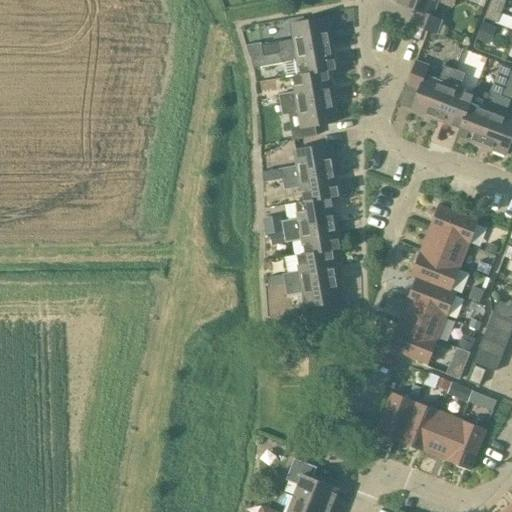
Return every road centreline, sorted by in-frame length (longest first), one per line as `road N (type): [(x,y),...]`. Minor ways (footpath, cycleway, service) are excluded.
road 1 (residential): [(427,155),(384,137),(379,64),(366,55),(369,0)]
road 2 (residential): [(376,473),(329,449),(365,346)]
road 3 (residential): [(376,473),(478,507),(511,473)]
